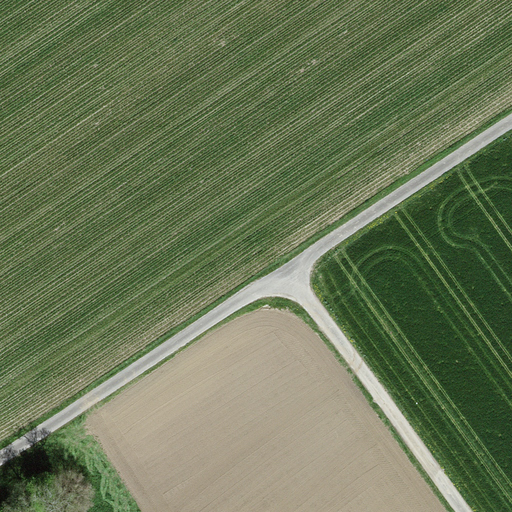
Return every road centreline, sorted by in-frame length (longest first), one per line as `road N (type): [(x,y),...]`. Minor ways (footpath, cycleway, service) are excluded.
road 1 (track): [(464,511),(283,273),(0,457)]
road 2 (track): [(283,273),(511,121)]
